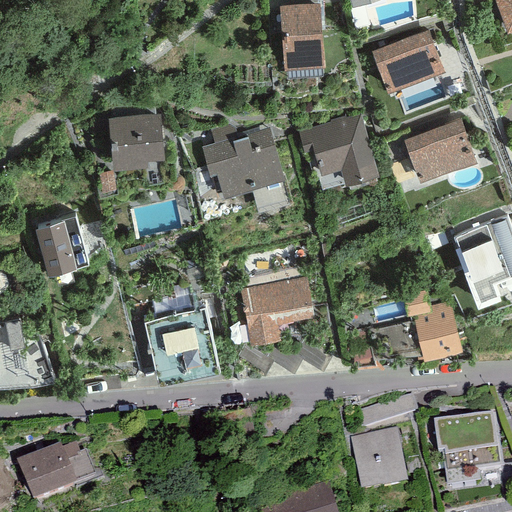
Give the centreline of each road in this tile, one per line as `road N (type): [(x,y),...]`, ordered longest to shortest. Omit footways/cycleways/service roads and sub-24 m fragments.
road 1 (residential): [(511,369),(0,407)]
road 2 (unknown): [(453,0),(511,169)]
